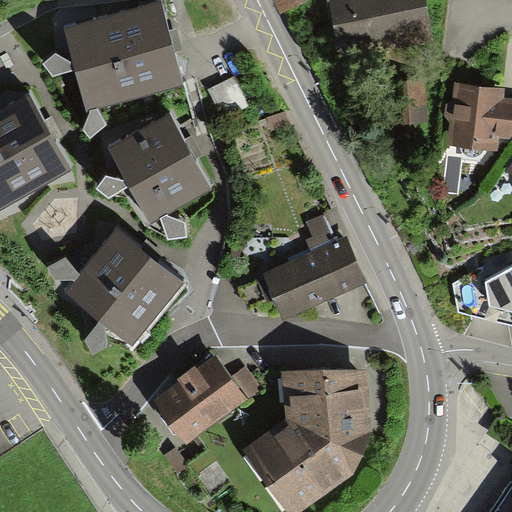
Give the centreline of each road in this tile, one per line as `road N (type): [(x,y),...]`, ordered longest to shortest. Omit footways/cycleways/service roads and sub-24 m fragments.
road 1 (tertiary): [(257,0),(420,343)]
road 2 (residential): [(420,343),(350,333),(201,335),(171,351),(86,439)]
road 3 (tertiary): [(420,343),(429,412),(423,452),(389,511)]
road 4 (tertiary): [(86,439),(0,322)]
